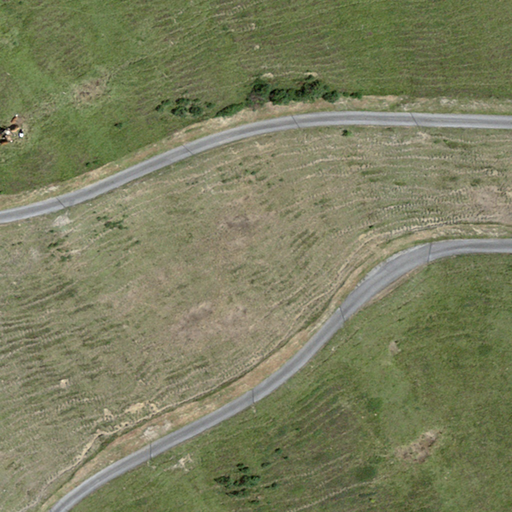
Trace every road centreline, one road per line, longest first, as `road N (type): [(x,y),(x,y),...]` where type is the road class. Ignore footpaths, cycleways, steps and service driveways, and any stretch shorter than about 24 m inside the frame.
road 1 (track): [(70,511),(99,476),(261,393),(401,259),(511,246)]
road 2 (track): [(511,119),(287,120),(0,215)]
